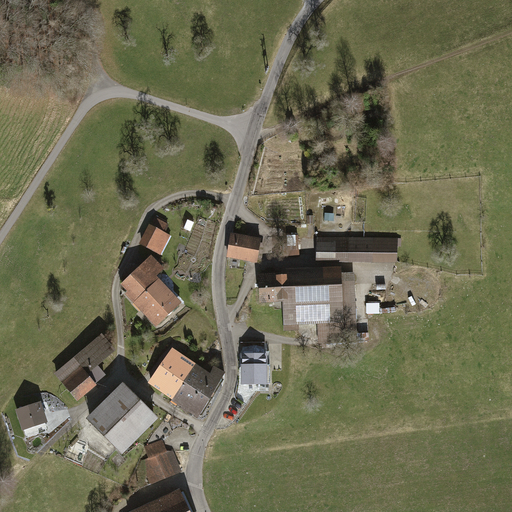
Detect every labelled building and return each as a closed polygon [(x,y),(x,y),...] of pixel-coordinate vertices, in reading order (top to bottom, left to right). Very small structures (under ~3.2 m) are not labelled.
[(386,109),(370,113),(372,121),(388,117),(386,109)] [(149,226),(139,245),(161,256),(170,237),(162,233),(166,225),(154,219),(150,227),(149,226)] [(259,240),(231,235),(227,257),(254,262),(259,240)] [(396,241),(317,239),(317,262),(395,264),(396,241)] [(153,259),(120,289),(134,304),(159,280),(157,278),(164,271),(153,259)] [(339,268),(281,270),(281,275),(282,302),(284,331),(298,331),(298,325),(319,324),(319,344),(356,343),(353,274),(339,274),(339,268)] [(262,303),(282,302),(281,275),(261,275),(262,303)] [(159,280),(134,304),(157,327),(181,304),(159,280)] [(97,340),(54,375),(77,403),(96,387),(94,385),(104,376),(97,367),(110,356),(97,340)] [(162,367),(185,383),(196,367),(172,352),(162,367)] [(266,356),(243,356),(243,385),(266,385),(266,356)] [(174,400),(185,383),(162,367),(150,384),(174,400)] [(185,383),(209,400),(223,377),(213,371),(210,377),(196,367),(185,383)] [(198,416),(209,400),(185,383),(174,400),(198,416)] [(87,420),(121,454),(155,420),(121,386),(87,420)] [(39,404),(15,414),(22,432),(46,423),(39,404)] [(142,463),(151,485),(180,473),(172,453),(167,456),(161,442),(143,449),(148,461),(142,463)] [(192,511),(184,494),(181,495),(179,491),(134,511),(192,511)]
